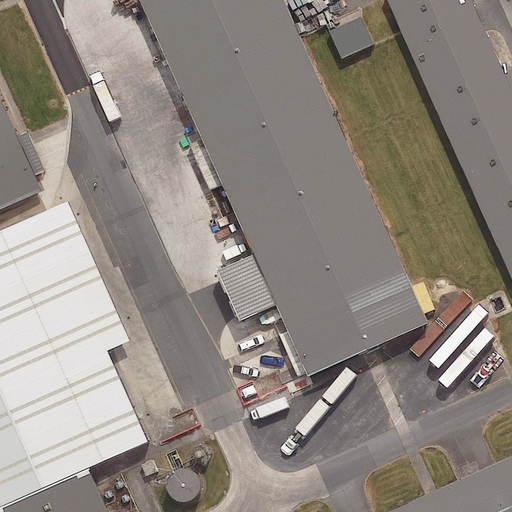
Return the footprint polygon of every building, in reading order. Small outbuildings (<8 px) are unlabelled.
[(433,301),(300,0),(148,0),(306,357),(433,301)] [(511,47),(491,0),(371,0),(489,267),(511,257),(511,47)] [(374,47),(363,20),(332,34),(343,60),(374,47)] [(0,197),(38,181),(0,95),(0,197)] [(113,511),(6,254),(0,256),(0,511),(113,511)] [(145,373),(70,404),(91,455),(166,424),(145,373)] [(511,511),(511,438),(370,500),(375,511),(511,511)] [(162,474),(154,457),(139,464),(148,481),(162,474)]
